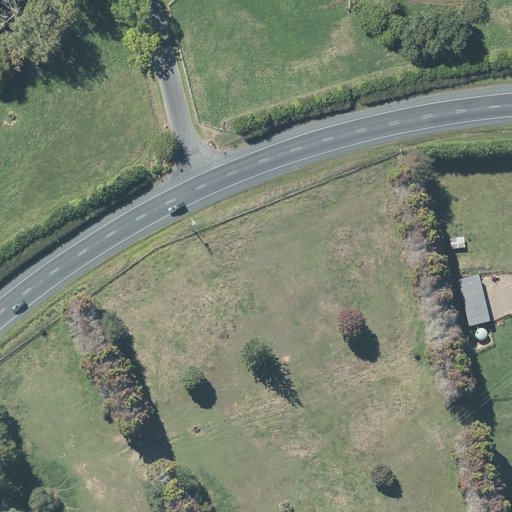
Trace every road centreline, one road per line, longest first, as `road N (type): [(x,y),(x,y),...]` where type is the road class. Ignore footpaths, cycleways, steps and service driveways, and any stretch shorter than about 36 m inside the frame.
road 1 (secondary): [(511,105),(347,132),(197,187)]
road 2 (secondary): [(197,187),(97,241),(0,312)]
road 3 (residential): [(197,187),(155,0)]
